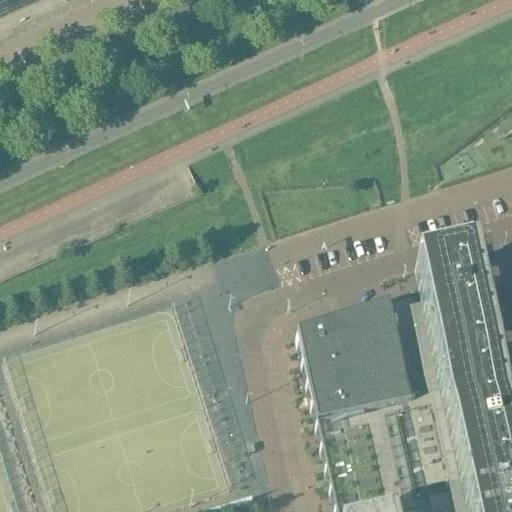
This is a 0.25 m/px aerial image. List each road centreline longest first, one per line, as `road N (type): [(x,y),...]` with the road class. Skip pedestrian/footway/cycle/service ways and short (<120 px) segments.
road 1 (residential): [(285,511),(248,348),(257,309),(511,230)]
road 2 (secondary): [(0,184),(400,0)]
road 3 (secondary): [(206,0),(0,93)]
road 4 (residential): [(120,0),(0,54)]
